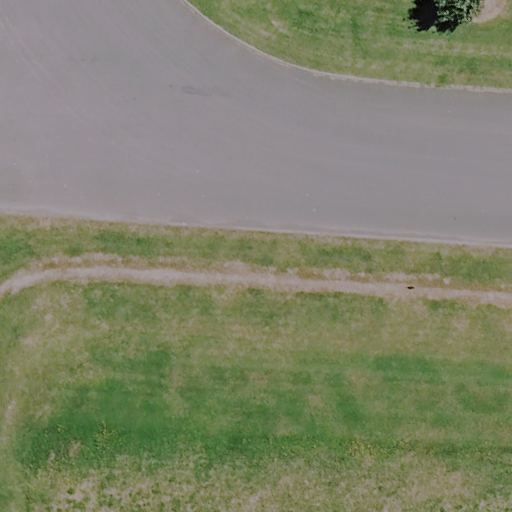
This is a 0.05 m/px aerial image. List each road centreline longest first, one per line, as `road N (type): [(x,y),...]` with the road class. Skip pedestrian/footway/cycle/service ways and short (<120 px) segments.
road 1 (unclassified): [(511,162),(37,129)]
road 2 (unclassified): [(37,129),(24,0)]
